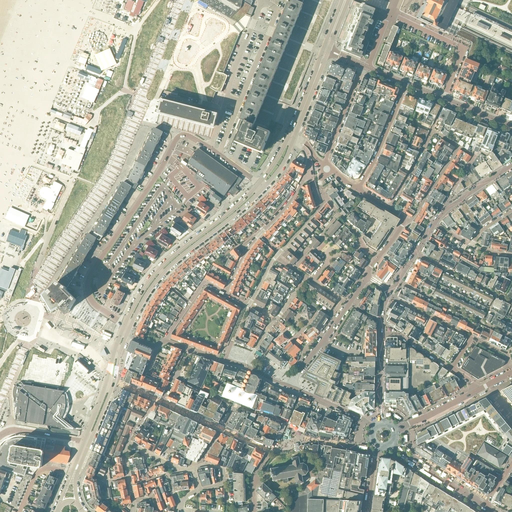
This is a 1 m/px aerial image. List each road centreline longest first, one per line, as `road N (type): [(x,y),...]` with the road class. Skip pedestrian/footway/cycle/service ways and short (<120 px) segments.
road 1 (residential): [(124,323),(95,306),(88,280),(176,139),(188,135),(209,147)]
road 2 (residential): [(388,13),(462,49),(443,99)]
road 3 (secondary): [(163,273),(264,187)]
road 4 (secondary): [(259,183),(159,269)]
road 5 (residential): [(398,280),(511,336)]
